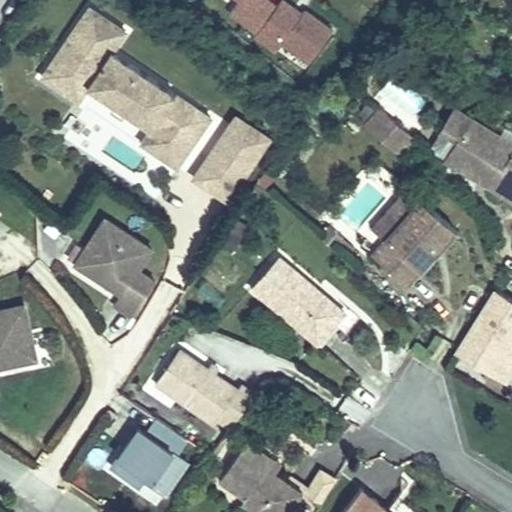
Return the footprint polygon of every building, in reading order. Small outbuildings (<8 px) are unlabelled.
[(227,17),(305,70),(332,30),(286,0),(279,0),(276,5),(267,0),(228,0),(236,5),(227,17)] [(196,131),(98,63),(112,43),(78,19),(30,89),(64,113),(66,114),(76,99),(139,143),(143,138),(154,146),(160,138),(181,152),(196,131)] [(499,196),(501,194),(511,177),(511,132),(503,126),(493,140),(490,145),(481,139),(485,134),(440,103),(419,134),(420,142),(436,153),(439,149),(466,167),(470,161),(474,164),(467,175),(499,196)] [(343,131),(383,161),(398,136),(356,112),(343,131)] [(226,194),(255,152),(222,129),(193,171),(226,194)] [(493,140),(485,134),(481,139),(490,145),(493,140)] [(162,180),(181,152),(160,138),(154,146),(143,138),(139,143),(129,158),(162,180)] [(436,153),(467,175),(474,164),(470,161),(466,167),(439,149),(436,153)] [(406,204),(360,263),(394,290),(440,231),(406,204)] [(122,282),(137,260),(90,229),(71,258),(59,275),(80,289),(82,285),(93,292),(91,296),(105,305),(98,316),(116,328),(139,293),(122,282)] [(243,313),(311,365),(330,342),(331,321),(322,315),(316,322),(304,313),(309,305),(281,283),(266,283),(243,313)] [(93,292),(82,285),(80,289),(91,296),(93,292)] [(441,350),(477,372),(511,315),(511,305),(480,286),(441,350)] [(322,315),(309,305),(304,313),(316,322),(322,315)] [(17,350),(10,315),(0,316),(0,373),(20,370),(17,350)] [(511,315),(477,372),(488,379),(498,364),(493,361),(511,330),(511,315)] [(230,434),(254,392),(178,349),(154,390),(230,434)] [(133,403),(111,438),(173,476),(175,471),(188,479),(211,442),(197,434),(194,439),(171,425),(162,420),(133,403)] [(165,415),(162,420),(171,425),(174,420),(165,415)] [(219,462),(200,492),(221,505),(241,476),(219,462)] [(320,469),(305,495),(321,503),(335,478),(320,469)] [(255,485),(241,476),(221,505),(200,492),(193,503),(208,511),(276,511),(278,510),(255,495),(250,492),(255,485)] [(260,489),(255,485),(250,492),(255,495),(260,489)] [(339,511),(398,511),(381,501),(374,511),(349,496),(339,511)]
